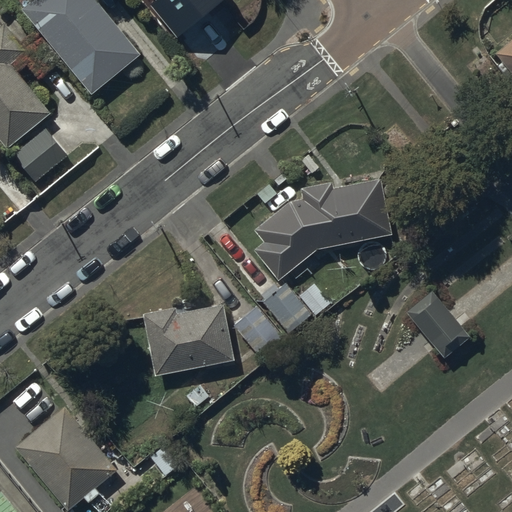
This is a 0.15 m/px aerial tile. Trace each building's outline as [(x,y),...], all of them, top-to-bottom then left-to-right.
[(91,91),(140,50),(98,0),(28,0),(21,6),(91,91)] [(219,0),(156,0),(157,0),(152,4),(177,35),(219,0)] [(0,136),(6,145),(49,109),(10,61),(26,48),(4,21),(0,23),(0,136)] [(511,71),(511,36),(495,50),(511,71)] [(67,153),(45,126),(13,152),(35,179),(67,153)] [(317,246),(391,231),(380,176),(334,185),(333,179),(299,185),(301,196),(289,199),(253,227),(263,240),(254,246),(278,276),(317,246)] [(285,281),(262,300),(287,331),(310,313),(285,281)] [(431,288),(405,309),(443,355),(468,334),(431,288)] [(154,373),(234,357),(223,302),(175,311),(174,304),(142,311),(154,373)] [(256,303),(233,323),(259,354),(282,334),(256,303)] [(117,468),(63,403),(13,444),(67,509),(117,468)] [(165,472),(180,460),(166,442),(151,455),(165,472)] [(19,511),(0,488),(0,511),(19,511)]
